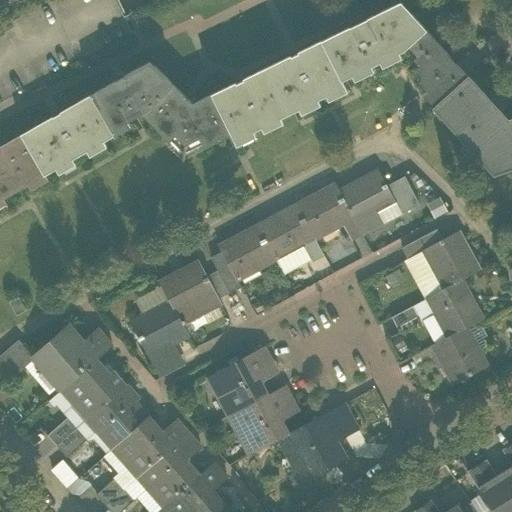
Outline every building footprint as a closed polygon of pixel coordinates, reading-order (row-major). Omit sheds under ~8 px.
[(404,50),(407,47),(426,30),(410,12),(403,16),(397,3),(365,19),(366,20),(352,27),(352,25),(298,52),(299,53),(291,57),(290,55),(267,67),(290,114),(317,101),(319,106),(321,105),(318,100),(344,87),(346,92),(348,92),(342,80),(370,66),(372,72),(374,71),(372,66),(397,53),(400,58),(401,57),(399,52),(404,50)] [(426,90),(427,91),(457,65),(457,63),(456,64),(450,58),(451,57),(426,30),(407,47),(417,57),(414,60),(434,83),(426,90)] [(427,91),(438,103),(468,76),(457,65),(427,91)] [(263,127),(290,114),(267,67),(243,79),(244,80),(236,84),(236,82),(211,95),(192,104),(155,66),(142,73),(139,68),(124,76),(124,77),(117,82),(116,80),(60,112),(61,114),(53,118),(53,117),(21,135),(45,175),(114,135),(115,137),(117,136),(113,130),(142,114),(168,141),(167,143),(167,144),(168,143),(183,158),(181,168),(183,168),(184,158),(204,148),(204,149),(232,135),(237,146),(239,145),(236,140),(262,127),(264,132),(266,132),(263,127)] [(511,118),(508,120),(468,76),(438,103),(433,108),(434,110),(439,106),(448,116),(443,120),(494,176),(511,170),(510,164),(511,163),(511,118)] [(0,201),(45,175),(21,135),(0,146),(0,201)] [(352,216),(356,224),(377,213),(383,224),(401,214),(395,203),(396,203),(386,186),(378,171),(338,192),(352,216)] [(405,176),(386,186),(396,203),(395,203),(401,214),(420,205),(405,176)] [(335,185),(296,205),(313,237),(341,222),(352,216),(338,192),(335,185)] [(296,205),(258,226),(274,258),(303,243),(313,237),(296,205)] [(383,224),(377,213),(356,224),(362,234),(362,235),(383,224)] [(341,222),(351,240),(362,234),(356,224),(352,216),(341,222)] [(237,278),(274,258),(258,226),(219,247),(222,253),(235,279),(237,278)] [(402,248),(408,259),(409,259),(426,249),(425,248),(442,239),(437,229),(402,248)] [(426,249),(446,287),(446,288),(461,280),(461,281),(479,271),(457,231),(442,239),(425,248),(426,249)] [(304,247),(311,261),(323,255),(313,237),(303,243),(305,247),(304,247)] [(426,249),(409,259),(429,296),(446,287),(426,249)] [(211,259),(217,271),(229,293),(241,287),(237,278),(235,279),(222,253),(211,259)] [(160,282),(171,303),(182,325),(203,314),(202,312),(208,309),(203,300),(216,293),(207,276),(199,261),(160,282)] [(219,298),(229,293),(217,271),(207,276),(216,293),(219,298)] [(429,296),(450,336),(466,328),(482,319),(461,281),(461,280),(446,288),(446,287),(429,296)] [(222,304),(219,298),(216,293),(203,300),(208,309),(202,312),(203,314),(222,304)] [(187,335),(182,325),(171,303),(132,324),(149,356),(170,344),(187,335)] [(392,318),(397,328),(418,317),(413,306),(392,318)] [(61,390),(97,359),(84,343),(69,326),(34,357),(33,358),(34,359),(61,390)] [(487,368),(466,328),(450,336),(433,345),(439,356),(455,386),(487,368)] [(99,330),(84,343),(97,359),(112,345),(99,330)] [(0,355),(0,375),(7,383),(34,359),(33,358),(34,357),(19,339),(0,355)] [(149,356),(155,367),(176,356),(170,344),(149,356)] [(412,356),(418,368),(439,356),(433,345),(412,356)] [(242,359),(248,371),(270,359),(263,347),(242,359)] [(182,367),(176,356),(155,367),(160,378),(182,367)] [(80,403),(91,416),(126,385),(114,371),(110,374),(97,359),(61,390),(76,407),(80,403)] [(208,377),(229,416),(262,398),(267,396),(266,395),(260,383),(261,378),(265,379),(277,372),(270,359),(248,371),(242,359),(208,377)] [(97,432),(112,448),(149,417),(141,409),(139,411),(133,404),(139,399),(126,385),(91,416),(87,419),(87,420),(92,416),(102,428),(97,432)] [(262,398),(269,410),(290,398),(284,386),(266,395),(267,396),(262,398)] [(269,410),(262,398),(229,416),(250,455),(278,440),(287,435),(280,421),(282,416),(286,417),(297,411),(290,398),(269,410)] [(333,410),(346,436),(359,429),(345,404),(333,410)] [(333,410),(287,435),(278,440),(289,460),(300,454),(312,477),(348,458),(338,440),(346,436),(333,410)] [(87,420),(97,432),(102,428),(92,416),(87,420)] [(47,435),(57,446),(78,427),(69,417),(47,435)] [(143,473),(146,471),(189,433),(176,418),(161,431),(149,417),(112,448),(128,467),(134,462),(143,473)] [(88,439),(78,427),(57,446),(66,457),(88,439)] [(149,491),(163,507),(200,475),(187,460),(201,447),(189,433),(146,471),(157,484),(149,491)] [(511,443),(502,450),(511,464),(511,443)] [(301,483),(312,477),(300,454),(289,460),(301,483)] [(77,495),(88,483),(60,459),(50,471),(77,495)] [(467,471),(478,488),(496,477),(485,460),(467,471)] [(134,462),(128,467),(138,478),(143,473),(134,462)] [(214,462),(200,475),(163,507),(167,511),(221,511),(227,507),(212,490),(227,477),(214,462)] [(493,511),(511,511),(511,467),(496,477),(478,488),(493,511)] [(143,473),(138,478),(149,491),(157,484),(146,471),(143,473)] [(96,494),(106,505),(124,489),(114,478),(96,494)] [(121,511),(134,501),(124,489),(106,505),(111,511),(121,511)] [(412,511),(439,511),(431,499),(412,511)] [(465,507),(468,511),(478,511),(472,503),(465,507)]
